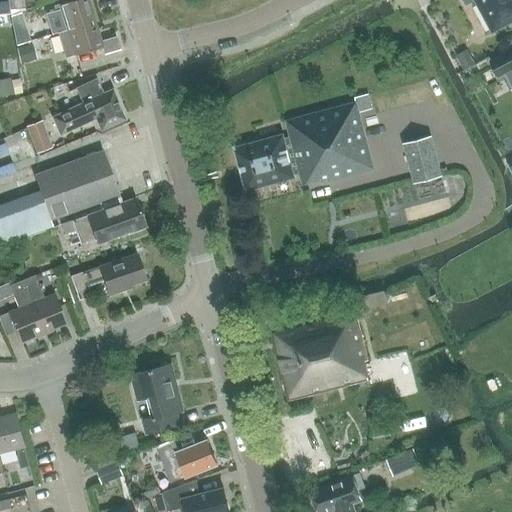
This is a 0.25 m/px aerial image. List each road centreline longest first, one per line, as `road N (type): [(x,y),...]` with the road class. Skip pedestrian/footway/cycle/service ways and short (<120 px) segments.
road 1 (tertiary): [(211,295),(150,50)]
road 2 (tertiary): [(266,511),(211,295)]
road 3 (tertiary): [(45,377),(211,295)]
road 4 (residential): [(300,0),(206,39),(150,50)]
road 5 (residential): [(81,511),(45,377)]
